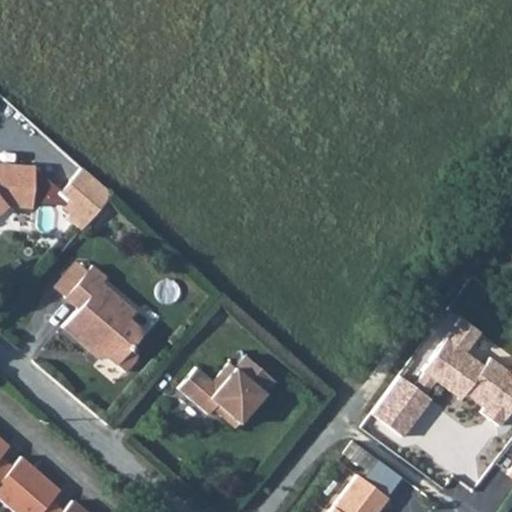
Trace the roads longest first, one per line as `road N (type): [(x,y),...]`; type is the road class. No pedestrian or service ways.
road 1 (residential): [(183,511),(0,356)]
road 2 (residential): [(337,416),(265,511)]
